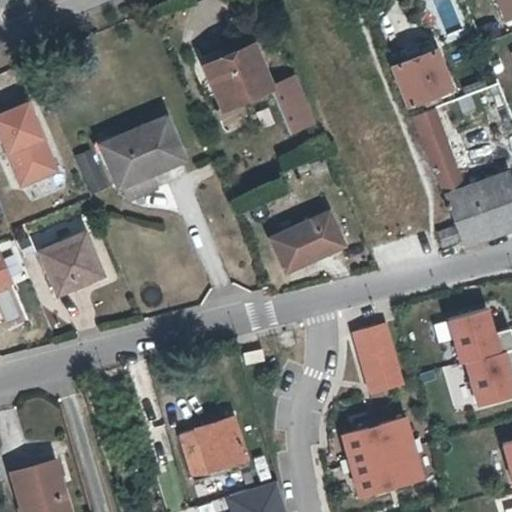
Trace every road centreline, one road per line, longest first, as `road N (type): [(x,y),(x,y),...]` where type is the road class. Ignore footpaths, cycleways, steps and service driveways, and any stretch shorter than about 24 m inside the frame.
road 1 (residential): [(0,378),(315,301)]
road 2 (residential): [(315,301),(322,343),(297,419),(310,511)]
road 3 (residential): [(315,301),(511,253)]
